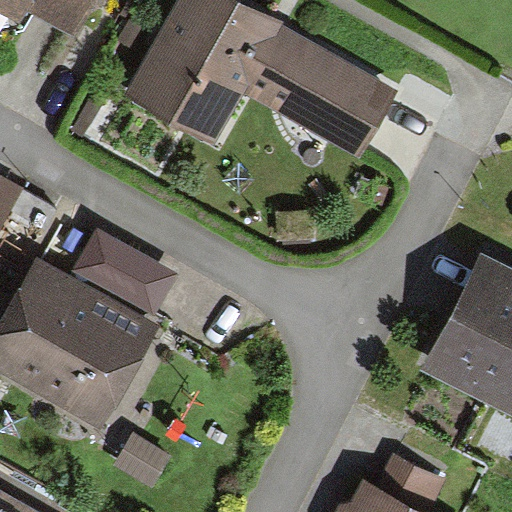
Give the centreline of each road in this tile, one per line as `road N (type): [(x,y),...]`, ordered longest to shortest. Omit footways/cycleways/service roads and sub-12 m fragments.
road 1 (residential): [(360,347),(0,138)]
road 2 (residential): [(360,347),(489,83)]
road 3 (residential): [(277,511),(360,347)]
